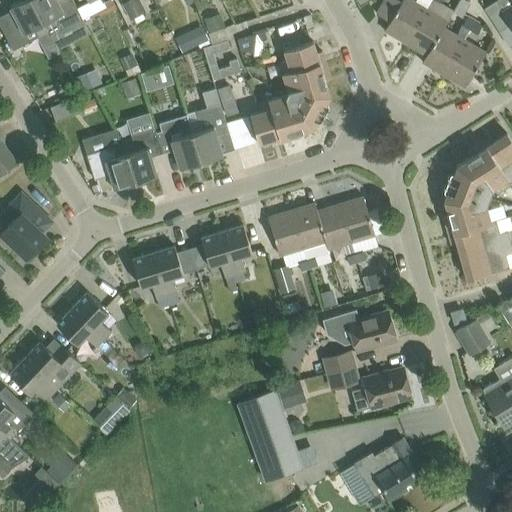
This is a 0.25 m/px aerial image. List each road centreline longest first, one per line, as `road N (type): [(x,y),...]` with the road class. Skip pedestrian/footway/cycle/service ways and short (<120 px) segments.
road 1 (residential): [(472,511),(483,479),(450,392),(392,164)]
road 2 (residential): [(94,234),(356,151)]
road 3 (residential): [(94,234),(0,76)]
road 4 (residential): [(0,336),(94,234)]
